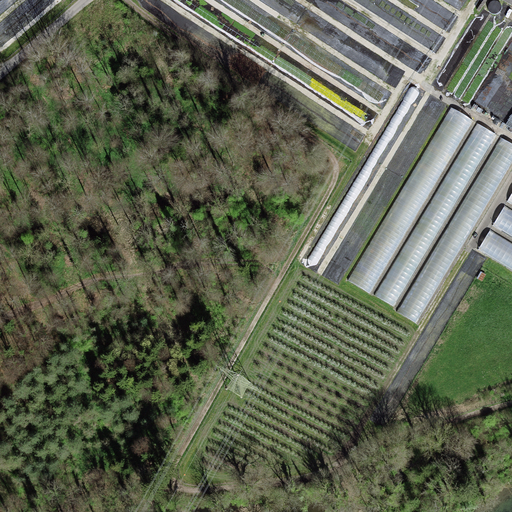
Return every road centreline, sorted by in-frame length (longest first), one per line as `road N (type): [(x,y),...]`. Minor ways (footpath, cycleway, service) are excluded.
road 1 (track): [(160,496),(337,172),(326,149),(127,0)]
road 2 (track): [(511,401),(386,435),(296,484),(160,496)]
